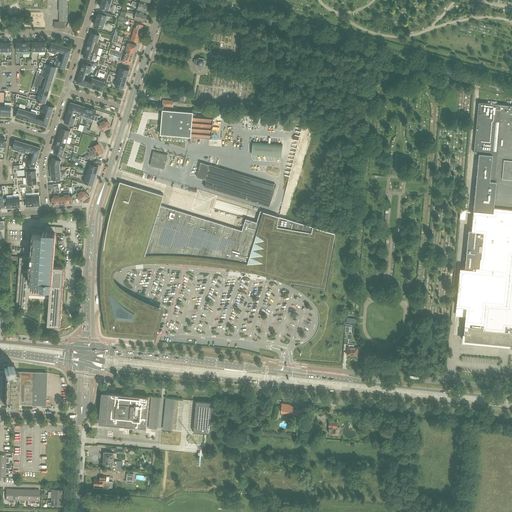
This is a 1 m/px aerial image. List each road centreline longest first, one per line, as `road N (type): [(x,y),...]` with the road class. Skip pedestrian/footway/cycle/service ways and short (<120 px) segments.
road 1 (unclassified): [(511,90),(188,0)]
road 2 (unclassified): [(266,396),(511,418)]
road 3 (primary): [(285,388),(511,409)]
road 4 (primary): [(511,398),(287,373)]
road 5 (primary): [(90,366),(285,388)]
road 6 (primary): [(287,373),(93,348)]
road 7 (unclassified): [(511,388),(379,375)]
